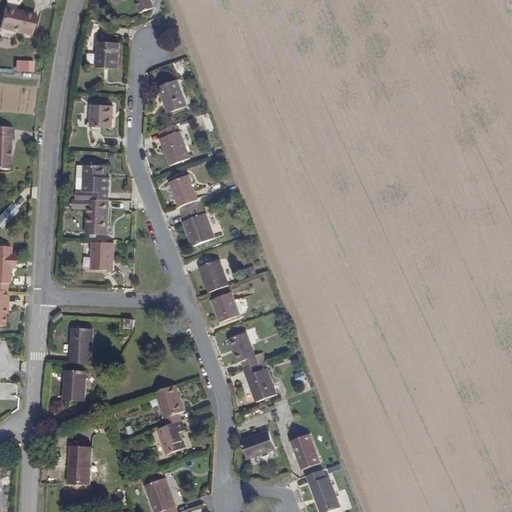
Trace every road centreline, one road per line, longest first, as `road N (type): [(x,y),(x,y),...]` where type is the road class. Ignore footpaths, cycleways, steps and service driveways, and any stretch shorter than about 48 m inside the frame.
road 1 (unclassified): [(41,297),(53,130),(75,0)]
road 2 (residential): [(156,41),(137,60),(133,150),(185,301)]
road 3 (residential): [(185,301),(228,410),(220,507)]
road 4 (unclassified): [(28,511),(41,297)]
road 5 (residential): [(41,297),(185,301)]
